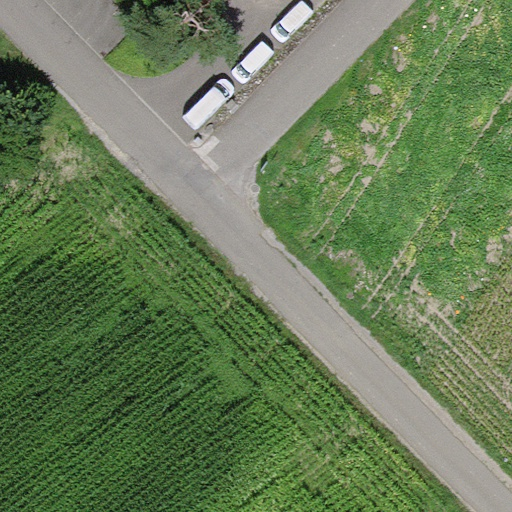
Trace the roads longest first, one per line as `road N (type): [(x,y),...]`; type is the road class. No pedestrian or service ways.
road 1 (residential): [(505,511),(195,189)]
road 2 (residential): [(195,189),(1,0)]
road 3 (residential): [(195,189),(383,0)]
